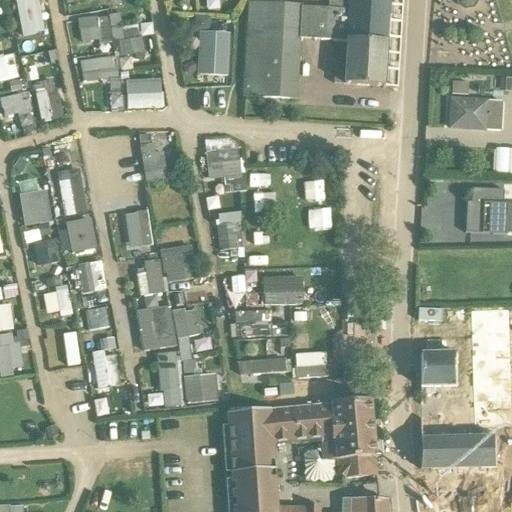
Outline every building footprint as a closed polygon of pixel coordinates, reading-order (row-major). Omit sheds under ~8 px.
[(62,0),(64,9),(104,0),(103,0),(62,0)] [(260,7),(255,102),(294,104),(297,44),(342,46),(384,47),(386,0),(325,0),(325,12),(260,7)] [(453,0),(453,2),(454,10),(461,15),(471,12),(476,6),(474,0),(453,0)] [(36,2),(14,6),(20,40),(42,36),(36,2)] [(255,102),(260,7),(245,6),(241,101),(255,102)] [(95,21),(75,24),(79,46),(96,44),(97,50),(110,48),(112,59),(116,59),(116,62),(141,57),(139,42),(136,42),(134,30),(118,32),(116,18),(95,23),(95,21)] [(196,37),(194,80),(225,82),(227,39),(196,37)] [(384,47),(342,46),(341,64),(332,63),(330,89),(381,92),(384,47)] [(10,59),(0,60),(0,85),(15,82),(10,59)] [(113,62),(79,67),(82,88),(116,83),(113,62)] [(23,83),(6,86),(8,96),(25,93),(23,83)] [(43,85),(32,88),(40,126),(62,122),(56,99),(45,102),(44,96),(46,96),(43,85)] [(157,85),(124,86),(125,114),(160,112),(160,98),(158,98),(157,85)] [(449,87),(449,99),(464,100),(464,88),(449,87)] [(17,99),(0,103),(0,111),(5,110),(7,121),(22,118),(17,99)] [(448,105),(447,133),(497,136),(498,108),(448,105)] [(148,139),(136,141),(143,188),(165,185),(160,157),(153,158),(152,148),(149,149),(148,139)] [(511,151),(492,151),(491,178),(511,178),(511,151)] [(235,154),(202,158),(203,171),(205,171),(206,184),(220,182),(221,195),(238,194),(235,154)] [(76,174),(55,178),(62,221),(85,218),(76,174)] [(297,184),(297,204),(319,205),(320,184),(297,184)] [(33,185),(15,187),(18,200),(16,200),(21,232),(49,228),(43,196),(35,197),(33,185)] [(463,207),(462,239),(504,240),(504,238),(511,238),(511,211),(505,212),(505,208),(500,208),(501,195),(468,194),(468,207),(463,207)] [(259,196),(258,215),(280,215),(281,196),(259,196)] [(144,216),(122,220),(127,254),(149,250),(144,216)] [(222,229),(214,231),(217,255),(240,254),(237,217),(221,218),(222,229)] [(62,232),(54,233),(57,248),(67,246),(69,258),(81,256),(81,254),(93,252),(87,224),(62,228),(62,232)] [(250,231),(250,250),(270,251),(270,232),(250,231)] [(53,244),(31,248),(35,271),(57,267),(53,244)] [(189,251),(157,256),(160,279),(164,278),(165,288),(184,285),(182,275),(192,273),(189,251)] [(135,278),(133,279),(137,301),(162,297),(156,265),(141,267),(142,274),(134,275),(135,278)] [(75,273),(69,274),(72,294),(79,294),(80,299),(103,294),(99,266),(75,270),(75,273)] [(261,298),(261,310),(300,311),(300,299),(292,299),(292,287),(274,287),(274,299),(261,298)] [(53,297),(41,300),(44,318),(57,316),(58,321),(70,319),(64,290),(52,292),(53,297)] [(7,309),(0,310),(0,336),(11,335),(7,309)] [(95,310),(83,313),(89,344),(111,340),(106,314),(96,316),(95,310)] [(167,311),(132,316),(139,356),(174,351),(167,311)] [(181,314),(169,316),(178,365),(189,364),(186,342),(197,339),(193,315),(182,317),(181,314)] [(277,327),(232,329),(233,343),(285,340),(284,332),(277,333),(277,327)] [(9,338),(0,339),(0,382),(10,381),(9,373),(21,372),(17,347),(11,348),(9,338)] [(73,338),(52,342),(56,363),(77,360),(73,338)] [(101,356),(89,358),(95,394),(118,390),(113,359),(102,361),(101,356)] [(323,357),(292,359),(293,384),(332,382),(332,371),(323,371),(323,357)] [(172,358),(153,359),(156,397),(161,397),(162,412),(181,410),(179,396),(175,396),(172,358)] [(459,391),(458,358),(418,360),(418,392),(459,391)] [(281,364),(234,368),(235,380),(237,379),(237,381),(282,377),(281,364)] [(213,380),(180,382),(182,409),(215,406),(213,380)] [(275,511),(276,511),(275,490),(272,449),(317,444),(319,466),(333,465),(334,478),(341,484),(374,481),(367,405),(223,417),(224,431),(218,431),(221,477),(228,477),(229,484),(222,485),(223,511),(275,511)] [(433,480),(497,482),(498,445),(418,445),(417,481),(433,480)] [(279,511),(276,511),(275,511),(384,511),(384,505),(376,505),(339,503),(338,511),(318,511),(319,511),(302,510),(301,511),(279,511)]
